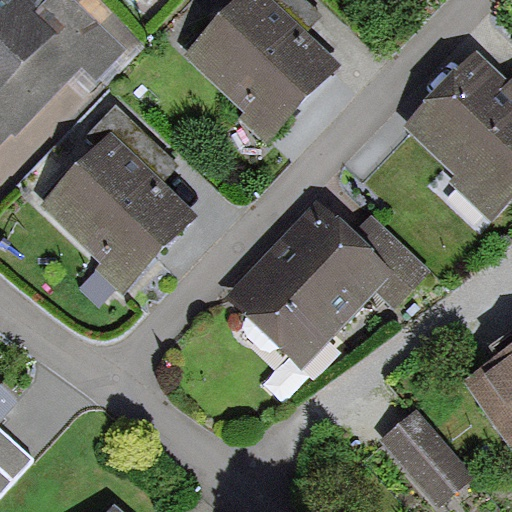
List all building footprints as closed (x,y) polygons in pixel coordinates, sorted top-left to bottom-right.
[(0,0),(0,151),(11,140),(19,147),(80,83),(92,94),(145,39),(103,0),(0,0)] [(309,31),(275,0),(237,0),(185,56),(246,114),(240,120),(268,146),(344,65),(309,31)] [(275,0),(309,31),(325,14),(310,0),(275,0)] [(406,123),(455,169),(449,176),(492,217),(511,195),(511,78),(509,82),(475,50),(406,123)] [(107,134),(161,182),(181,159),(117,103),(86,137),(97,146),(107,134)] [(161,182),(107,134),(97,146),(43,206),(103,260),(96,268),(126,295),(198,215),(161,182)] [(320,198),(227,299),(304,369),(377,290),(395,307),(430,269),(371,216),(356,231),(320,198)] [(511,347),(465,380),(511,447),(511,347)] [(0,384),(0,418),(17,399),(0,384)] [(420,406),(379,440),(435,508),(476,474),(420,406)] [(0,430),(0,494),(32,460),(0,430)]
